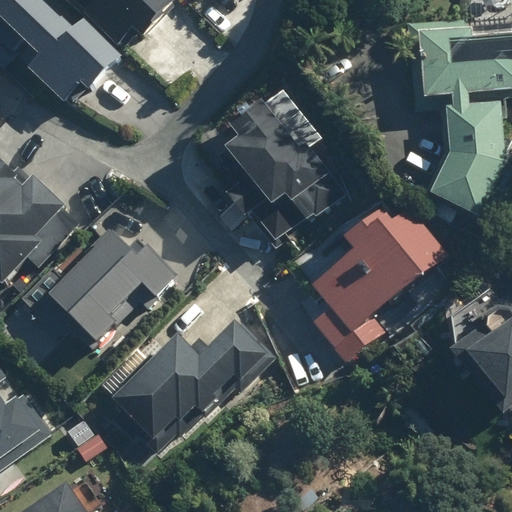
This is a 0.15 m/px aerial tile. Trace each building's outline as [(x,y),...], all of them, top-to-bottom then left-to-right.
[(35,74),(68,107),(86,89),(94,96),(127,62),(92,27),(83,37),(45,0),(0,0),(0,17),(4,22),(0,26),(0,42),(16,58),(29,46),(46,63),(35,74)] [(71,0),(123,51),(139,34),(148,42),(182,8),(174,0),(71,0)] [(486,221),(511,166),(507,108),(511,107),(511,37),(479,40),(478,32),(470,32),(470,22),(412,26),(418,115),(443,113),(447,158),(429,196),(486,221)] [(248,145),(225,163),(245,190),(233,199),(252,224),(255,222),(276,248),(309,223),(310,226),(319,219),(321,222),(350,200),(336,181),(337,181),(312,148),(305,153),(269,108),(238,132),(248,145)] [(0,281),(9,290),(49,248),(42,242),(72,211),(40,181),(29,192),(21,185),(24,183),(0,161),(0,281)] [(296,277),(314,299),(301,310),(348,363),(464,263),(418,210),(403,222),(387,202),(296,277)] [(162,303),(184,282),(155,251),(145,261),(116,230),(87,257),(93,263),(71,284),(59,272),(24,304),(61,344),(74,332),(96,355),(125,328),(119,322),(152,292),(162,303)] [(456,354),(509,419),(511,416),(511,308),(501,307),(488,318),(487,329),(456,354)] [(275,360),(240,325),(213,351),(205,343),(196,352),(183,340),(178,345),(176,342),(157,361),(154,358),(125,387),(129,390),(115,403),(123,411),(114,420),(137,444),(142,439),(155,452),(183,424),(187,428),(202,412),(209,419),(224,404),(220,401),(241,380),(247,387),(275,360)] [(0,389),(11,382),(0,366),(0,459),(6,468),(49,437),(24,403),(13,411),(0,392),(0,389)] [(89,418),(68,433),(88,462),(109,446),(89,418)] [(89,511),(72,488),(37,511),(89,511)]
